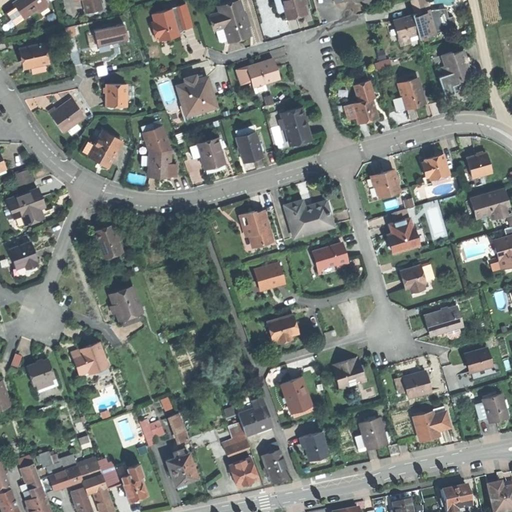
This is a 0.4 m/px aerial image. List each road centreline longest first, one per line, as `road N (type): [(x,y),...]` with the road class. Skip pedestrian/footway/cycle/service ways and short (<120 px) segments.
road 1 (residential): [(340,157),(180,199),(129,196),(88,182)]
road 2 (tertiary): [(471,455),(289,497)]
road 3 (residential): [(511,139),(458,123),(340,157)]
road 4 (residential): [(88,182),(39,307)]
road 5 (residential): [(340,157),(376,286)]
road 6 (track): [(497,129),(473,0)]
road 7 (residential): [(340,157),(304,39)]
